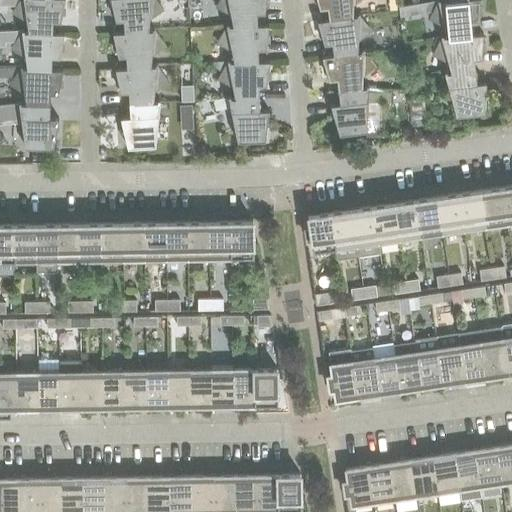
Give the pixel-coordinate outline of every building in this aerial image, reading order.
[(10,0),(16,5),(11,12),(26,20),(27,32),(51,32),(52,21),(59,21),(63,0),(10,0)] [(122,19),(123,31),(147,29),(148,18),(162,9),(156,0),(109,0),(114,20),(122,19)] [(264,0),(218,0),(215,6),(230,14),(232,25),(256,24),(256,13),(263,12),(264,0)] [(315,0),(318,8),(326,7),(328,19),(351,16),(352,4),(357,0),(315,0)] [(447,0),(443,0),(439,1),(438,0),(436,0),(428,19),(443,25),(446,36),(470,34),(469,22),(477,22),(478,0),(447,0)] [(431,11),(436,1),(422,3),(424,13),(431,11)] [(355,15),(351,16),(328,19),(316,20),(323,44),(331,43),(332,54),(356,51),(357,40),(370,30),(358,14),(358,13),(356,13),(355,15)] [(256,24),(232,25),(228,25),(227,23),(225,23),(225,25),(216,42),(230,50),(233,61),(257,60),(256,49),(264,48),(267,24),(256,24)] [(147,29),(123,31),(111,32),(117,56),(125,55),(126,67),(149,65),(151,54),(165,45),(153,28),(154,27),(151,27),(151,29),(147,29)] [(23,29),(20,29),(0,29),(16,39),(10,47),(24,56),(26,67),(50,68),(50,57),(58,57),(63,33),(51,32),(27,32),(23,31),(23,29)] [(470,34),(446,36),(442,37),(442,34),(440,35),(440,36),(432,54),(447,61),(450,72),(474,70),(473,58),(480,57),(482,33),(470,34)] [(356,51),(332,54),(321,56),(328,79),(335,78),(337,90),(361,87),(361,76),(374,66),(362,50),(362,49),(360,48),(360,51),(356,51)] [(268,60),(257,60),(233,61),(229,61),(228,59),(226,59),(226,61),(217,78),(231,86),(234,97),(258,96),(257,85),(265,84),(268,60)] [(154,65),(149,65),(126,67),(114,68),(119,92),(127,91),(128,103),(152,101),(153,90),(167,81),(156,64),(156,63),(154,63),(154,65)] [(50,68),(26,67),(22,67),(21,65),(19,65),(19,67),(13,76),(9,83),(23,92),(24,103),(48,104),(49,93),(57,93),(61,69),(50,68)] [(19,67),(0,67),(0,76),(13,76),(19,67)] [(475,83),(474,70),(450,72),(446,73),(445,70),(443,71),(455,115),(483,112),(484,82),(475,83)] [(365,86),(361,87),(337,90),(339,103),(329,104),(338,134),(365,130),(367,84),(365,84),(365,86)] [(258,109),(258,96),(234,97),(229,97),(229,95),(227,95),(227,97),(229,106),(236,140),(264,139),(268,109),(258,109)] [(217,109),(229,106),(227,97),(215,99),(217,109)] [(407,100),(411,127),(425,125),(421,98),(407,100)] [(156,101),(152,101),(128,103),(129,116),(119,117),(126,147),(154,145),(159,99),(156,99),(156,101)] [(48,117),(48,104),(24,103),(20,103),(20,101),(18,101),(24,147),(52,148),(57,118),(48,117)] [(180,114),(192,113),(192,104),(180,105),(180,114)] [(511,122),(510,114),(510,110),(503,111),(504,123),(511,122)] [(511,184),(500,186),(505,222),(511,220),(511,184)] [(500,186),(479,189),(484,225),(505,222),(500,186)] [(463,228),(484,225),(479,189),(457,193),(463,228)] [(457,193),(436,196),(441,232),(463,228),(457,193)] [(436,196),(414,199),(420,235),(441,232),(436,196)] [(414,199),(393,202),(398,238),(420,235),(414,199)] [(377,241),(398,238),(393,202),(372,205),(377,241)] [(372,205),(350,209),(356,244),(377,241),(372,205)] [(334,248),(356,244),(350,209),(329,212),(334,248)] [(312,251),(334,248),(329,212),(307,215),(312,251)] [(252,220),(229,221),(230,257),(252,256),(252,220)] [(186,221),(164,222),(165,258),(187,257),(186,221)] [(187,257),(208,257),(208,221),(186,221),(187,257)] [(229,221),(208,221),(208,257),(230,257),(229,221)] [(121,222),(99,223),(100,259),(122,258),(121,222)] [(122,258),(143,258),(143,222),(121,222),(122,258)] [(164,222),(143,222),(143,258),(165,258),(164,222)] [(35,260),(57,259),(56,223),(34,224),(35,260)] [(78,223),(56,223),(57,259),(78,259),(78,223)] [(99,223),(78,223),(78,259),(100,259),(99,223)] [(0,260),(13,260),(13,224),(0,224),(0,260)] [(34,224),(13,224),(13,260),(35,260),(34,224)] [(492,278),(504,276),(503,266),(491,267),(492,278)] [(492,278),(491,267),(478,269),(480,280),(492,278)] [(449,285),(461,283),(460,272),(447,274),(449,285)] [(449,285),(447,274),(435,276),(437,287),(449,285)] [(406,291),(419,289),(417,278),(405,280),(406,291)] [(406,291),(405,280),(392,282),(394,293),(406,291)] [(511,290),(511,281),(503,283),(504,292),(511,290)] [(364,297),(376,296),(374,285),(362,287),(364,297)] [(485,295),(483,286),(471,288),(473,296),(485,295)] [(364,297),(362,287),(350,288),(351,299),(364,297)] [(471,288),(460,289),(461,298),(473,296),(471,288)] [(316,305),(329,303),(327,292),(315,294),(316,305)] [(440,292),(429,294),(430,303),(442,301),(440,292)] [(430,303),(429,294),(417,296),(418,305),(430,303)] [(209,310),(221,309),(221,298),(209,299),(209,310)] [(252,309),(267,309),(265,298),(252,298),(252,309)] [(166,310),(166,299),(153,300),(153,311),(166,310)] [(166,310),(178,310),(178,299),(166,299),(166,310)] [(209,310),(209,299),(196,299),(197,310),(209,310)] [(398,299),(386,301),(387,309),(399,307),(398,299)] [(123,311),(122,300),(110,300),(110,311),(123,311)] [(123,311),(135,311),(135,300),(122,300),(123,311)] [(36,312),(48,312),(48,301),(36,302),(36,312)] [(79,312),(79,301),(66,301),(67,312),(79,312)] [(79,312),(91,312),(91,301),(79,301),(79,312)] [(387,309),(386,301),(374,302),(375,311),(387,309)] [(36,312),(36,302),(23,302),(23,313),(36,312)] [(355,305),(343,307),(344,316),(356,314),(355,305)] [(330,309),(317,311),(318,319),(331,318),(330,309)] [(243,324),(243,315),(231,316),(231,324),(243,324)] [(268,315),(257,315),(257,326),(270,326),(268,315)] [(188,325),(188,316),(176,316),(176,325),(188,325)] [(199,316),(188,316),(188,325),(199,325),(199,316)] [(231,324),(231,316),(219,316),(219,325),(231,324)] [(144,326),(144,317),(132,317),(132,326),(144,326)] [(156,326),(156,317),(144,317),(144,326),(156,326)] [(58,327),(57,318),(46,319),(46,327),(58,327)] [(69,318),(57,318),(58,327),(69,327),(69,318)] [(101,326),(101,318),(89,318),(89,327),(101,326)] [(112,318),(101,318),(101,326),(113,326),(112,318)] [(14,328),(14,319),(1,319),(2,328),(14,328)] [(26,319),(14,319),(14,328),(26,328),(26,319)] [(506,373),(511,372),(511,324),(499,326),(506,373)] [(478,329),(485,377),(506,373),(499,326),(478,329)] [(463,380),(485,377),(478,329),(456,332),(458,344),(463,380)] [(399,389),(420,386),(415,350),(414,342),(393,345),(394,354),(399,389)] [(442,383),(463,380),(458,344),(437,347),(442,383)] [(378,393),(372,357),(371,347),(349,350),(351,360),(356,396),(378,393)] [(420,386),(442,383),(437,347),(415,350),(420,386)] [(334,399),(356,396),(351,360),(349,350),(349,348),(327,352),(334,399)] [(378,393),(399,389),(394,354),(372,357),(378,393)] [(232,368),(210,369),(211,405),(232,404),(232,368)] [(253,368),(232,368),(232,404),(254,404),(253,368)] [(276,368),(253,368),(254,404),(276,404),(276,368)] [(167,369),(145,370),(146,406),(167,405),(167,369)] [(188,369),(167,369),(167,405),(189,405),(188,369)] [(210,369),(188,369),(189,405),(211,405),(210,369)] [(102,370),(80,371),(81,407),(102,406),(102,370)] [(123,370),(102,370),(102,406),(124,406),(123,370)] [(145,370),(123,370),(124,406),(146,406),(145,370)] [(37,408),(59,407),(58,371),(37,372),(37,408)] [(80,371),(58,371),(59,407),(81,407),(80,371)] [(16,408),(15,372),(0,372),(0,418),(9,418),(9,408),(16,408)] [(37,408),(37,372),(15,372),(16,408),(37,408)] [(511,443),(495,446),(500,481),(511,479),(511,443)] [(479,485),(500,481),(495,446),(474,449),(479,485)] [(474,449),(452,452),(458,488),(479,485),(474,449)] [(452,452),(431,455),(436,491),(458,488),(452,452)] [(431,455),(409,459),(415,494),(436,491),(431,455)] [(393,497),(415,494),(409,459),(388,462),(393,497)] [(372,501),(393,497),(388,462),(367,465),(372,501)] [(350,504),(372,501),(367,465),(344,468),(350,504)] [(299,473),(277,474),(277,510),(300,509),(299,473)] [(233,474),(212,475),(212,511),(234,510),(233,474)] [(255,474),(233,474),(234,510),(256,510),(255,474)] [(277,474),(255,474),(256,510),(277,510),(277,474)] [(168,475),(147,476),(147,511),(169,511),(168,475)] [(190,475),(168,475),(169,511),(191,511),(190,475)] [(212,475),(190,475),(191,511),(212,511),(212,475)] [(82,477),(82,511),(103,511),(103,476),(82,477)] [(125,511),(125,476),(103,476),(103,511),(125,511)] [(147,476),(125,476),(125,511),(130,511),(147,511),(147,476)] [(17,478),(17,511),(38,511),(38,477),(17,478)] [(38,511),(60,511),(60,477),(38,477),(38,511)] [(82,511),(82,477),(60,477),(60,511),(82,511)] [(0,478),(0,511),(17,511),(17,478),(0,478)]
